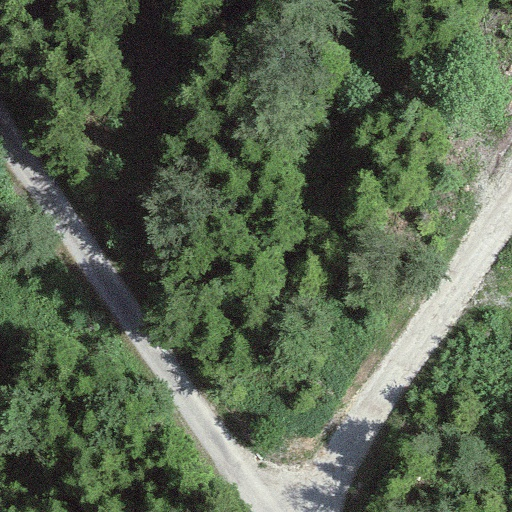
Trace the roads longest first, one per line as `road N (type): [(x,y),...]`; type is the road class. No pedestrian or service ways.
road 1 (track): [(273,511),(0,137)]
road 2 (track): [(317,511),(511,229)]
